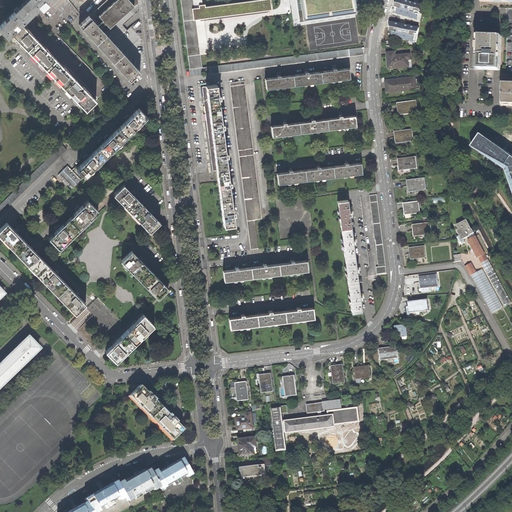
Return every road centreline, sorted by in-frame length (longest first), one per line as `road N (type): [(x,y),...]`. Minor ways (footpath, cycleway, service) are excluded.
road 1 (residential): [(383,0),(372,59),(396,274)]
road 2 (residential): [(194,367),(109,376),(0,262)]
road 3 (residential): [(396,274),(382,319),(352,343),(212,364)]
road 4 (residential): [(45,511),(112,465),(213,447)]
road 5 (residential): [(173,201),(194,367)]
road 6 (residential): [(212,364),(192,199)]
road 7 (residential): [(192,199),(173,49)]
road 8 (residential): [(154,51),(173,201)]
road 9 (residential): [(396,274),(461,269),(489,319)]
